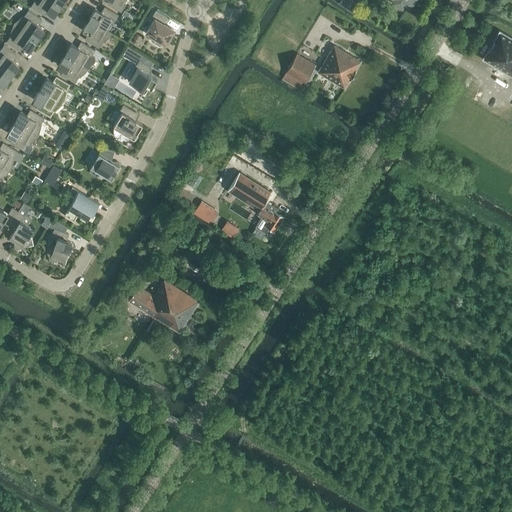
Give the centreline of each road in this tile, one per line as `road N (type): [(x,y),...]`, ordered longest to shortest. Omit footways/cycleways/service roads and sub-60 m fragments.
road 1 (unclassified): [(135,511),(468,0)]
road 2 (residential): [(0,254),(50,285),(72,283),(165,123),(194,12)]
road 3 (residential): [(0,111),(79,0)]
